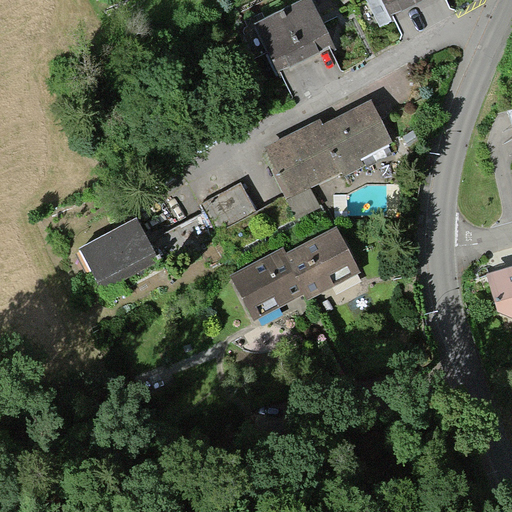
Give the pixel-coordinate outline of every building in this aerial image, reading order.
[(280,70),(336,42),(314,0),(301,0),(256,23),(280,70)] [(365,0),(380,28),(395,20),(392,15),(420,0),(365,0)] [(363,158),(396,141),(374,98),(326,123),(323,117),(266,147),(292,198),(343,172),(346,177),(366,166),(363,158)] [(203,212),(155,237),(168,262),(217,236),(215,232),(256,211),(241,182),(199,204),(203,212)] [(103,291),(162,259),(138,216),(80,248),(103,291)] [(308,302),(361,275),(338,231),(285,258),(305,297),(308,302)] [(305,297),(285,258),(282,252),(231,279),(254,324),(305,297)] [(511,267),(485,275),(497,313),(511,319),(511,267)]
